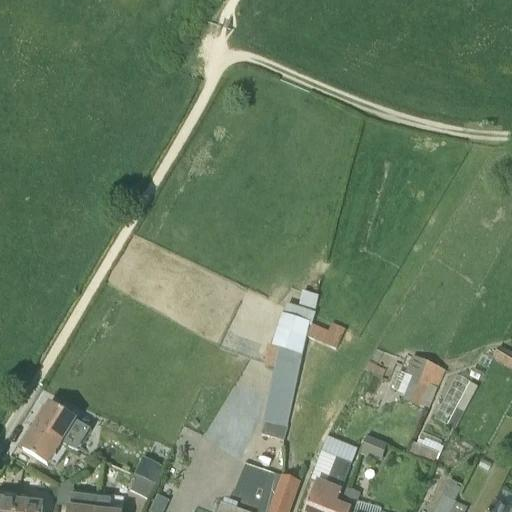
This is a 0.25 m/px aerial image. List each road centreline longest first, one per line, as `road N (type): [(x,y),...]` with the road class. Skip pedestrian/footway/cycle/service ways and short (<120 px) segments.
road 1 (track): [(34,388),(219,66)]
road 2 (track): [(219,66),(257,60),(386,113),(511,135)]
